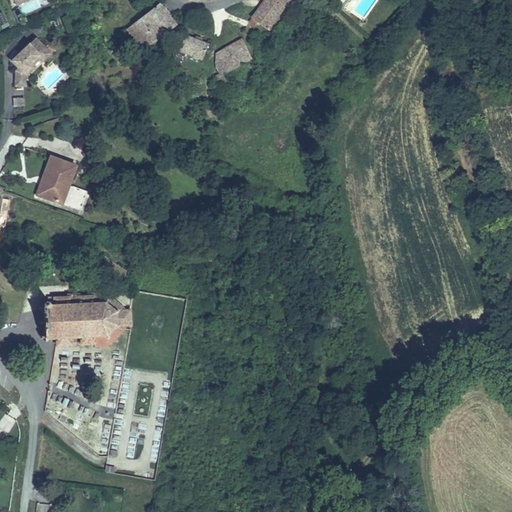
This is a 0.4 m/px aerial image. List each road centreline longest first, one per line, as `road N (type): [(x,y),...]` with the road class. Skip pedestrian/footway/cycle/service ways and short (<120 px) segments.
road 1 (track): [(511,286),(459,136),(445,34),(450,0)]
road 2 (unclassified): [(0,363),(31,393),(21,511)]
